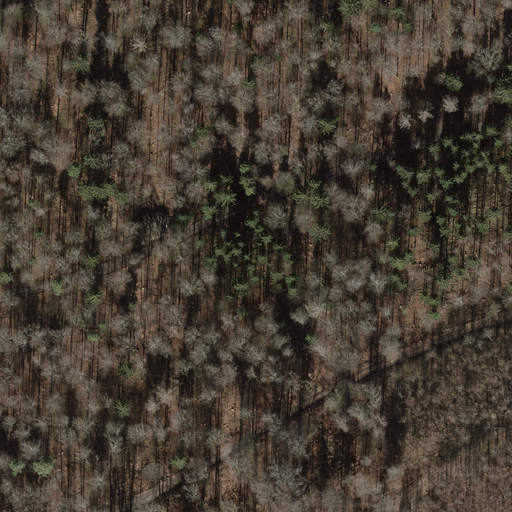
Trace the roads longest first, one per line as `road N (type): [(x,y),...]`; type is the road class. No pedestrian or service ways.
road 1 (track): [(0,297),(113,264),(239,206),(511,113)]
road 2 (track): [(125,511),(356,377),(511,315)]
road 3 (track): [(393,511),(511,436)]
